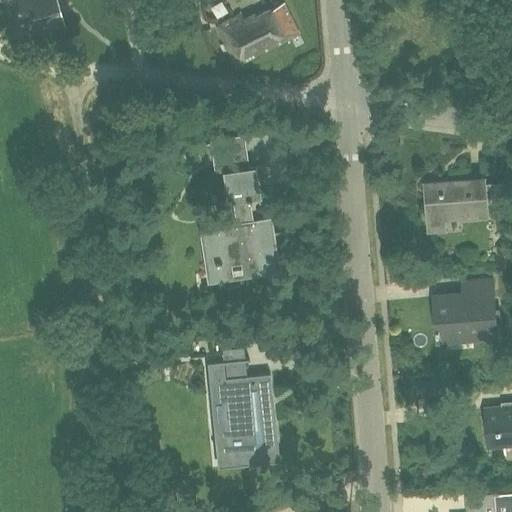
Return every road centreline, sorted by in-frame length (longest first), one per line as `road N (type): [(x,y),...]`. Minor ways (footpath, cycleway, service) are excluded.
road 1 (track): [(74,71),(113,511)]
road 2 (residential): [(377,511),(344,105)]
road 3 (track): [(344,105),(48,68),(0,53)]
road 4 (residential): [(511,128),(344,105)]
